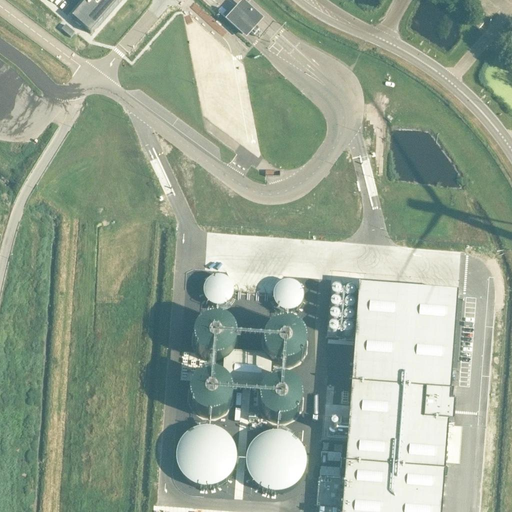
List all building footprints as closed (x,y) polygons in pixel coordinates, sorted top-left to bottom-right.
[(88,0),(87,1),(72,19),(81,27),(82,28),(91,35),(120,0),(88,0)] [(492,3),(484,11),(492,18),(499,10),(492,3)] [(63,8),(55,18),(63,24),(71,15),(63,8)] [(248,31),(252,34),(254,36),(259,30),(257,28),(249,21),(250,19),(244,14),(243,15),(239,20),(243,24),(242,25),(248,31)] [(480,20),(474,26),(479,30),(484,24),(480,20)] [(75,34),(70,30),(66,35),(71,39),(75,34)] [(318,480),(315,511),(441,511),(448,426),(453,426),(455,406),(450,406),(458,296),(358,289),(344,482),(318,480)] [(193,340),(194,346),(197,352),(201,358),(208,361),(215,362),(221,360),(227,357),(232,351),(234,346),(235,339),(233,333),(230,328),(225,324),(220,321),(214,320),(207,321),(202,324),(197,328),(194,334),(193,340)] [(263,346),(264,352),(267,359),(272,364),(278,367),(285,368),(292,367),(298,363),(302,358),(304,352),(305,346),(304,339),(300,334),(296,330),(290,327),(284,326),(278,327),(272,330),(268,335),(265,340),(263,346)] [(226,362),(223,363),(222,382),(223,383),(225,385),(226,386),(227,388),(229,390),(260,392),(262,389),(264,387),(266,385),(269,383),(272,382),(273,366),(271,364),(269,363),(267,361),(265,358),(264,356),(234,354),(232,356),(230,358),(228,360),(226,362)] [(189,399),(189,405),(192,411),(197,417),(203,420),(210,421),(217,419),(223,416),(228,410),(230,405),(230,398),(229,392),(226,387),(221,383),(215,380),(209,379),(203,380),(197,383),(193,387),(190,393),(189,399)] [(260,404),(260,410),(263,417),(268,422),(274,425),(281,426),(288,424),(294,421),(299,415),(301,410),(301,403),(300,397),(297,392),(292,388),(286,385),(280,384),(274,385),(268,388),(264,392),(261,398),(260,404)] [(248,421),(257,422),(258,409),(249,408),(248,421)] [(181,476),(186,482),(192,487),(199,491),(207,492),(215,491),(223,488),(229,483),(234,477),(237,470),(238,462),(237,454),(234,446),(229,440),(222,435),(215,432),(207,432),(199,433),(192,436),(186,441),(181,447),(179,454),(178,462),(179,469),(181,476)] [(250,482),(254,488),(261,493),(268,496),(276,497),(284,497),(291,494),(298,489),(303,482),(306,475),(307,467),(306,459),(302,452),(297,445),(291,441),(283,438),(275,437),(267,439),(260,442),(255,447),(250,453),(247,460),(246,467),(247,475),(250,482)]
